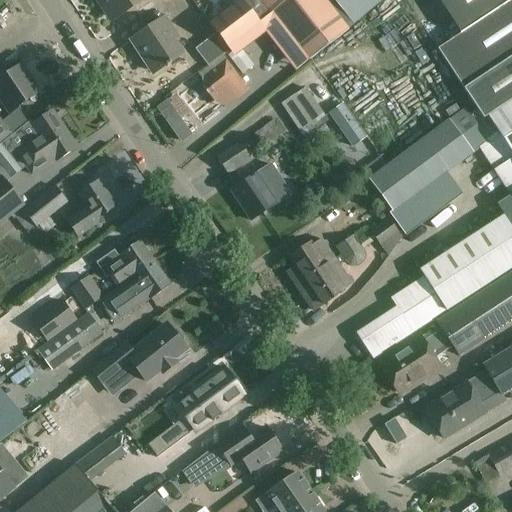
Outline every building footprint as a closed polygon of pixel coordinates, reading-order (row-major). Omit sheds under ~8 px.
[(97,0),(99,3),(103,1),(116,21),(147,0),(97,0)] [(265,33),(294,72),(349,30),(325,0),(239,0),(209,24),(234,57),(265,33)] [(325,0),(348,29),(383,0),(325,0)] [(511,0),(437,0),(461,35),(511,0)] [(511,0),(461,35),(438,50),(464,90),(511,58),(511,0)] [(11,5),(0,12),(0,28),(18,17),(11,5)] [(140,51),(154,73),(183,54),(173,39),(177,37),(164,18),(131,40),(139,52),(140,51)] [(195,50),(209,67),(224,56),(227,54),(213,36),(195,50)] [(243,81),(224,56),(209,67),(179,90),(199,115),(193,120),(198,126),(223,107),(218,100),(243,81)] [(511,58),(464,90),(486,123),(489,120),(511,105),(511,58)] [(39,92),(21,66),(0,79),(0,98),(9,112),(39,92)] [(325,117),(305,87),(280,104),(300,134),(325,117)] [(183,117),(169,100),(158,109),(172,126),(183,117)] [(343,105),(330,114),(352,146),(365,137),(343,105)] [(511,105),(489,120),(498,134),(511,154),(511,105)] [(262,132),(279,120),(269,107),(253,120),(262,132)] [(1,122),(11,134),(29,120),(19,108),(1,122)] [(16,152),(32,175),(55,159),(57,162),(77,148),(52,111),(32,125),(39,136),(16,152)] [(497,205),(504,216),(420,271),(424,278),(391,300),(396,308),(356,335),(373,360),(413,334),(511,269),(511,154),(498,134),(493,138),(491,136),(487,139),(468,112),(452,123),(423,143),(446,176),(481,151),(493,171),(494,171),(511,197),(497,205)] [(0,142),(11,134),(1,122),(0,120),(0,142)] [(228,175),(251,160),(240,142),(217,157),(228,175)] [(372,185),(367,189),(377,204),(383,200),(392,214),(390,215),(405,236),(460,195),(446,176),(423,143),(369,181),(372,185)] [(278,205),(259,176),(233,193),(251,222),(278,205)] [(116,207),(98,181),(78,194),(87,207),(67,221),(78,238),(99,223),(97,220),(116,207)] [(26,209),(23,205),(4,182),(0,185),(0,223),(10,215),(13,219),(26,209)] [(26,209),(13,219),(14,220),(16,219),(28,234),(50,217),(49,216),(67,202),(55,186),(26,209)] [(377,204),(367,189),(342,208),(346,213),(353,207),(360,217),(377,204)] [(389,220),(371,234),(367,237),(372,243),(376,240),(388,257),(402,238),(389,220)] [(341,256),(345,261),(350,266),(357,266),(363,262),(365,256),(362,246),(360,243),(367,237),(371,234),(365,227),(335,248),(341,256)] [(287,273),(296,286),(334,261),(322,241),(312,248),(310,244),(290,258),(296,267),(287,273)] [(120,287),(154,263),(140,242),(118,256),(115,253),(111,256),(109,253),(95,263),(106,278),(112,274),(120,287)] [(345,261),(341,256),(334,261),(296,286),(314,312),(342,293),(341,291),(350,285),(338,266),(345,261)] [(170,285),(154,263),(120,287),(99,302),(114,323),(150,298),(150,299),(170,285)] [(453,345),(459,355),(511,320),(511,274),(438,323),(441,327),(453,345)] [(103,298),(89,276),(70,289),(84,310),(103,298)] [(55,282),(24,305),(33,318),(64,295),(55,282)] [(35,324),(47,341),(76,321),(63,303),(35,324)] [(88,313),(76,321),(47,341),(48,342),(36,350),(52,372),(103,334),(88,313)] [(127,376),(132,382),(141,375),(146,382),(160,370),(163,373),(176,363),(173,360),(186,350),(181,343),(183,339),(176,330),(171,331),(166,325),(132,352),(126,344),(91,371),(108,392),(127,376)] [(434,358),(453,345),(441,327),(421,339),(420,338),(379,365),(398,393),(420,378),(422,380),(440,368),(434,358)] [(497,391),(500,396),(511,388),(511,346),(482,365),(485,372),(497,391)] [(242,395),(222,368),(188,393),(200,409),(186,419),(196,432),(210,421),(209,420),(242,395)] [(483,414),(477,403),(497,391),(485,372),(465,384),(464,383),(424,408),(442,439),(483,414)] [(127,408),(145,435),(179,413),(161,385),(127,408)] [(0,440),(11,432),(0,417),(0,440)] [(113,422),(104,428),(116,446),(125,439),(113,422)] [(393,445),(427,431),(423,422),(389,436),(393,445)] [(240,459),(250,473),(282,451),(265,427),(243,442),(236,431),(216,445),(217,446),(229,464),(230,466),(240,459)] [(173,446),(163,433),(147,445),(157,458),(173,446)] [(229,464),(217,446),(194,464),(205,480),(229,464)] [(511,511),(511,496),(488,456),(439,484),(455,511),(511,511)] [(112,511),(74,465),(16,511),(112,511)] [(0,501),(16,489),(0,469),(0,501)] [(279,511),(281,511),(310,493),(296,473),(254,501),(261,511),(273,503),(279,511)] [(323,511),(310,493),(281,511),(323,511)] [(132,511),(169,511),(154,494),(132,511)]
